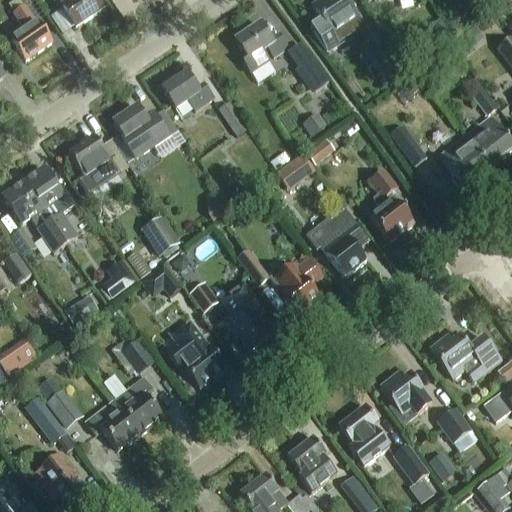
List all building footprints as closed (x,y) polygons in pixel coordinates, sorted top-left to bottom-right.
[(54,0),(77,33),(103,15),(93,1),(94,0),(54,0)] [(334,40),(346,32),(347,34),(354,35),(363,29),(343,0),(338,0),(316,15),(324,29),(314,35),(327,55),(339,48),(334,40)] [(26,67),(53,49),(26,10),(13,19),(24,36),(12,44),(26,67)] [(274,61),(288,52),(279,38),(270,44),(260,29),(236,45),(249,64),(244,67),(251,78),(269,66),(262,56),(269,52),(274,61)] [(360,47),(381,79),(400,66),(379,35),(360,47)] [(511,40),(495,53),(511,75),(511,40)] [(302,49),(288,60),(299,74),(294,78),(312,101),(328,89),(302,49)] [(186,78),(162,94),(176,114),(189,105),(196,115),(214,103),(204,88),(196,93),(186,78)] [(347,84),(357,98),(362,94),(352,80),(347,84)] [(496,112),(477,89),(470,95),(475,102),(473,104),(486,120),(496,112)] [(229,105),(218,113),(236,141),(247,134),(229,105)] [(138,111),(114,127),(126,145),(124,147),(134,163),(154,150),(155,152),(171,142),(155,119),(147,124),(138,111)] [(301,128),(309,140),(325,128),(317,117),(301,128)] [(465,141),(489,172),(511,153),(511,149),(491,121),(465,141)] [(401,130),(389,139),(408,163),(414,171),(425,162),(419,154),(401,130)] [(68,158),(84,181),(80,183),(89,197),(118,178),(111,168),(111,167),(94,141),(68,158)] [(489,172),(465,141),(440,160),(455,181),(453,183),(459,191),(461,189),(463,191),(489,172)] [(305,157),(314,169),(333,154),(324,142),(305,157)] [(284,156),(270,166),(275,173),(289,162),(284,156)] [(294,190),(315,175),(302,157),(281,172),(294,190)] [(62,200),(44,174),(23,188),(66,251),(78,242),(62,219),(74,209),(66,197),(62,200)] [(394,204),(390,199),(397,194),(383,175),(369,186),(382,203),(378,206),(383,213),(370,223),(389,248),(414,229),(395,204),(394,204)] [(22,229),(31,223),(55,258),(66,251),(23,188),(3,202),(22,229)] [(229,214),(216,193),(206,199),(208,220),(211,225),(229,214)] [(343,213),(306,241),(316,253),(320,250),(344,282),(366,266),(353,248),(363,240),(350,222),(343,213)] [(140,234),(158,261),(179,247),(162,220),(140,234)] [(23,261),(36,253),(22,232),(9,240),(23,261)] [(257,292),(269,282),(247,254),(235,264),(257,292)] [(3,265),(18,287),(31,278),(16,256),(3,265)] [(182,257),(169,266),(174,272),(176,271),(179,275),(185,270),(186,263),(182,257)] [(287,295),(282,299),(297,319),(319,303),(311,291),(323,282),(309,264),(280,285),(287,295)] [(163,268),(140,286),(151,302),(163,293),(169,301),(181,291),(163,268)] [(103,291),(100,293),(108,304),(112,301),(113,302),(122,295),(112,282),(102,289),(103,291)] [(188,298),(202,318),(219,305),(204,286),(188,298)] [(249,356),(271,339),(256,319),(264,313),(246,288),(229,301),(238,314),(222,326),(231,338),(234,336),(249,356)] [(87,302),(66,316),(74,328),(95,314),(87,302)] [(114,324),(122,318),(115,309),(108,315),(114,324)] [(183,372),(200,394),(226,374),(209,351),(191,328),(179,337),(184,343),(167,357),(180,374),(183,372)] [(460,339),(450,346),(446,340),(430,353),(453,384),(465,375),(474,387),(501,366),(483,342),(469,352),(460,339)] [(0,356),(0,362),(9,378),(41,360),(29,340),(0,356)] [(138,377),(155,365),(137,342),(114,360),(129,379),(135,374),(138,377)] [(511,363),(496,376),(504,386),(511,379),(511,363)] [(395,380),(380,391),(384,397),(393,408),(388,412),(396,422),(411,411),(416,418),(421,414),(431,407),(421,395),(423,394),(410,377),(399,385),(395,380)] [(41,389),(50,402),(60,394),(51,382),(41,389)] [(128,396),(115,406),(141,440),(154,430),(153,428),(162,421),(147,401),(153,396),(143,384),(127,396),(128,396)] [(83,420),(62,394),(45,407),(66,433),(83,420)] [(511,403),(509,406),(503,397),(483,411),(496,427),(511,415),(511,403)] [(24,412),(32,421),(44,412),(37,402),(24,412)] [(127,450),(141,440),(115,406),(86,427),(96,440),(102,435),(117,455),(126,449),(127,450)] [(377,427),(365,412),(339,432),(352,448),(347,452),(362,471),(388,452),(372,431),(377,427)] [(435,426),(451,448),(471,434),(455,412),(435,426)] [(65,438),(46,414),(33,424),(52,448),(65,438)] [(288,462),(300,478),(296,481),(309,498),(337,476),(324,459),(325,458),(313,442),(288,462)] [(428,478),(407,450),(391,461),(412,489),(428,478)] [(63,458),(34,480),(54,506),(59,502),(66,511),(75,511),(90,500),(80,487),(83,485),(63,458)] [(446,466),(435,474),(443,485),(454,476),(446,466)] [(341,485),(353,501),(364,492),(352,476),(341,485)] [(240,498),(251,511),(282,511),(287,508),(278,497),(279,496),(266,479),(240,498)] [(476,494),(490,511),(508,511),(509,511),(502,502),(509,497),(494,479),(476,494)] [(0,511),(31,511),(24,501),(11,511),(0,495),(0,511)] [(308,511),(302,503),(300,500),(287,509),(289,511),(308,511)] [(315,511),(306,500),(302,503),(308,511),(315,511)]
